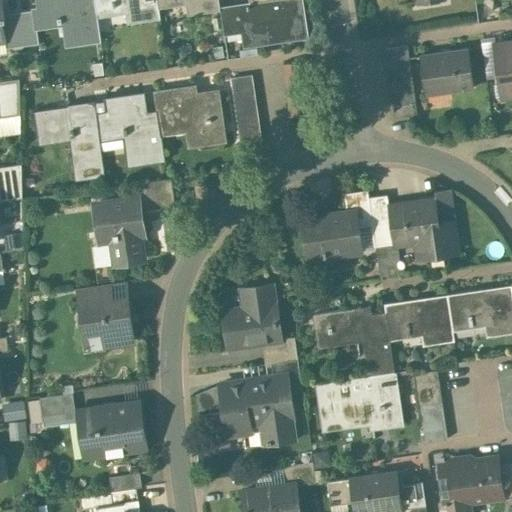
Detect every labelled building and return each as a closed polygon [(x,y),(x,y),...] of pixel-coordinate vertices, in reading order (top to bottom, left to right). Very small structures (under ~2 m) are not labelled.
[(36,0),(38,8),(33,8),(34,12),(37,29),(64,25),(67,46),(101,41),(96,10),(94,0),(36,0)] [(94,0),(96,10),(124,6),(127,23),(159,18),(156,0),(94,0)] [(156,0),(159,18),(160,18),(158,1),(162,0),(185,0),(188,15),(220,10),(220,7),(218,0),(156,0)] [(266,0),(251,2),(220,7),(220,10),(223,28),(248,24),(251,44),(300,37),(297,15),(303,14),(300,0),(266,0)] [(6,16),(2,16),(6,40),(7,46),(39,41),(37,29),(34,12),(6,16)] [(511,42),(496,45),(503,97),(511,95),(511,42)] [(407,46),(384,49),(386,61),(409,57),(407,46)] [(467,49),(421,56),(426,94),(473,88),(467,49)] [(409,57),(386,61),(388,72),(410,69),(409,57)] [(410,69),(388,72),(390,83),(412,80),(410,69)] [(252,74),(230,78),(232,89),(254,86),(252,74)] [(19,78),(0,81),(0,117),(20,114),(19,78)] [(412,80),(390,83),(391,95),(414,91),(412,80)] [(218,92),(194,96),(193,86),(154,92),(157,112),(160,128),(190,123),(193,145),(225,141),(218,92)] [(254,86),(232,89),(234,100),(255,97),(254,86)] [(414,91),(391,95),(393,106),(415,103),(414,91)] [(143,94),(106,99),(108,113),(96,114),(99,136),(122,133),(124,135),(126,146),(129,166),(165,161),(160,128),(157,112),(146,114),(143,94)] [(255,97),(234,100),(235,111),(257,108),(255,97)] [(95,103),(35,112),(39,142),(71,137),(75,165),(103,161),(101,150),(99,136),(96,114),(95,103)] [(415,103),(393,106),(394,118),(417,115),(415,103)] [(257,108),(235,111),(237,122),(259,119),(257,108)] [(259,119),(237,122),(238,133),(260,130),(259,119)] [(260,130),(238,133),(240,145),(262,142),(260,130)] [(122,133),(99,136),(101,150),(126,146),(124,135),(122,133)] [(262,142),(240,145),(242,156),(264,153),(262,142)] [(21,163),(0,166),(0,200),(22,197),(21,163)] [(171,178),(137,183),(139,195),(140,194),(143,210),(175,205),(171,178)] [(368,190),(343,193),(346,212),(355,211),(358,228),(373,226),(372,223),(373,223),(369,197),(368,190)] [(139,195),(116,198),(117,200),(96,203),(99,221),(101,221),(103,238),(114,236),(118,263),(143,260),(139,234),(142,234),(139,216),(143,215),(143,210),(140,194),(139,195)] [(387,194),(369,197),(373,223),(372,223),(373,226),(376,247),(394,245),(388,206),(389,206),(387,194)] [(389,206),(388,206),(394,245),(418,241),(441,238),(441,236),(435,199),(389,206)] [(346,212),(302,218),(307,254),(323,252),(324,257),(361,251),(358,228),(355,211),(346,212)] [(24,244),(22,232),(9,234),(10,246),(24,244)] [(441,238),(418,241),(420,257),(455,252),(453,235),(441,236),(441,238)] [(112,264),(110,241),(96,242),(97,265),(112,264)] [(110,283),(80,287),(82,304),(112,299),(110,283)] [(273,284),(250,287),(252,305),(224,310),(229,347),(262,342),(281,340),(281,338),(273,284)] [(511,291),(483,296),(482,289),(448,294),(449,301),(452,324),(469,322),(470,325),(474,325),(473,321),(484,319),(487,336),(511,332),(511,291)] [(112,299),(82,304),(85,325),(93,324),(96,325),(99,328),(100,331),(102,344),(103,344),(134,340),(128,297),(112,299)] [(419,299),(384,303),(386,312),(389,334),(406,331),(407,334),(410,334),(410,330),(421,328),(423,345),(454,340),(452,324),(449,301),(420,305),(419,299)] [(360,307),(313,314),(316,332),(329,330),(329,332),(330,332),(332,341),(367,336),(373,375),(394,372),(389,334),(386,312),(361,315),(360,307)] [(96,325),(93,324),(85,325),(82,328),(85,348),(86,351),(102,348),(103,344),(102,344),(100,331),(99,328),(96,325)] [(6,336),(0,337),(0,351),(9,351),(6,336)] [(295,336),(281,338),(281,340),(262,342),(265,364),(271,363),(298,359),(295,336)] [(298,359),(271,363),(273,376),(288,374),(289,378),(300,376),(298,359)] [(437,370),(415,373),(416,385),(439,381),(437,370)] [(373,375),(323,382),(327,409),(341,407),(343,420),(370,416),(372,427),(402,423),(394,372),(373,375)] [(247,382),(245,382),(251,423),(252,423),(267,421),(270,439),(268,439),(269,441),(265,442),(265,444),(295,440),(292,417),(295,417),(289,378),(288,374),(273,376),(266,377),(267,379),(247,382)] [(246,380),(223,383),(230,434),(253,431),(252,423),(251,423),(245,382),(247,382),(246,380)] [(418,396),(441,393),(439,381),(416,385),(418,396)] [(73,392),(40,397),(42,416),(76,411),(73,392)] [(441,393),(418,396),(420,407),(442,404),(441,393)] [(4,403),(7,419),(29,414),(26,398),(4,403)] [(139,401),(118,404),(117,402),(116,403),(116,404),(92,408),(91,406),(90,406),(90,408),(81,409),(89,457),(146,448),(139,401)] [(442,404),(420,407),(421,419),(444,416),(442,404)] [(444,416),(421,419),(423,430),(446,427),(444,416)] [(13,419),(13,437),(29,436),(29,418),(13,419)] [(446,427),(423,430),(425,442),(447,439),(446,427)] [(496,456),(444,463),(450,501),(450,503),(469,501),(502,496),(497,464),(496,456)] [(511,461),(497,464),(502,496),(511,494),(511,461)] [(313,462),(283,467),(285,484),(286,487),(297,486),(316,483),(313,462)] [(397,470),(328,480),(331,504),(353,501),(354,511),(381,511),(402,509),(399,484),(397,470)] [(140,472),(109,476),(111,492),(142,487),(140,472)] [(422,481),(399,484),(402,509),(426,506),(422,481)] [(285,484),(242,491),(244,511),(245,511),(247,511),(246,511),(300,511),(297,486),(286,487),(285,484)] [(140,511),(139,499),(93,506),(93,511),(140,511)] [(470,511),(469,501),(450,503),(450,501),(442,502),(443,511),(470,511)]
